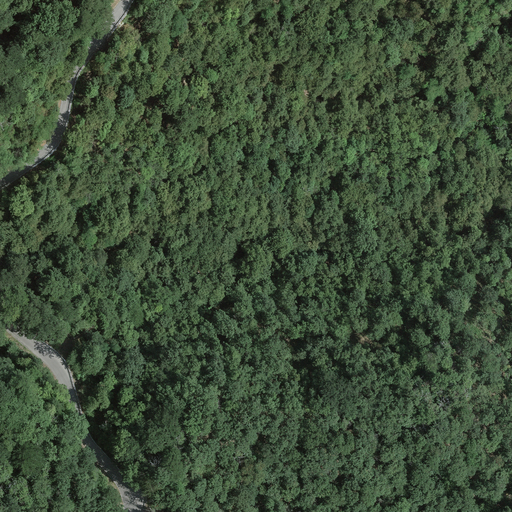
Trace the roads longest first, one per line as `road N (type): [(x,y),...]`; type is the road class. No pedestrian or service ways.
road 1 (tertiary): [(0,318),(58,367),(84,439),(126,489),(131,511)]
road 2 (tertiary): [(125,0),(70,77),(54,139),(0,182)]
